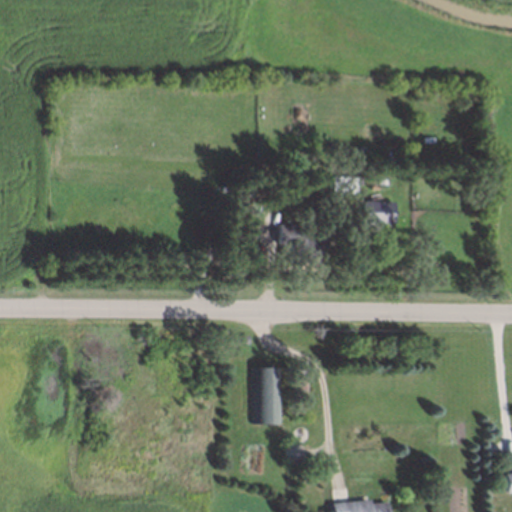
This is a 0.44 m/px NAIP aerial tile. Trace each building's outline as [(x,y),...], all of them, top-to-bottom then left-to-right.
[(326,174),(350,175),(349,191),(326,191),(326,174)] [(357,200),(388,201),(387,223),(356,222),(357,200)] [(275,222),(321,224),(321,246),(316,246),(316,261),(285,261),(286,243),(274,243),(275,222)] [(349,239),(349,228),(359,228),(359,238),(349,239)] [(278,423),(277,367),(250,368),(251,424),(278,423)] [(511,470),(503,470),(504,492),(511,491),(511,470)] [(330,511),(385,511),(385,501),(368,503),(367,499),(330,503),(330,511)]
